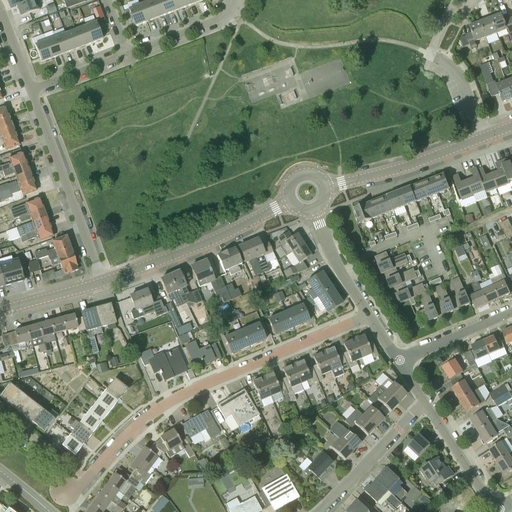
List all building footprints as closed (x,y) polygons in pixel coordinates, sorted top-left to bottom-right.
[(32,0),(16,6),(16,7),(20,17),(39,10),(35,0),(32,0)] [(64,0),(63,1),(66,9),(85,2),(83,0),(64,0)] [(155,0),(150,2),(157,19),(167,15),(160,0),(155,0)] [(160,0),(167,15),(177,11),(172,0),(160,0)] [(172,0),(177,11),(187,7),(184,0),(172,0)] [(146,23),(157,19),(150,2),(140,6),(146,23)] [(140,6),(130,10),(136,27),(146,23),(140,6)] [(511,33),(511,25),(510,19),(504,21),(501,15),(490,19),(496,34),(507,30),(509,35),(511,33)] [(486,38),(496,34),(490,19),(480,23),(486,38)] [(86,26),(85,27),(92,44),(102,40),(96,23),(95,23),(86,26)] [(475,42),(486,38),(480,23),(469,27),(471,34),(465,36),(471,49),(477,47),(475,42)] [(85,27),(75,31),(82,48),(90,44),(92,44),(85,27)] [(75,31),(65,34),(71,51),(80,48),(82,48),(75,31)] [(65,34),(55,38),(61,55),(70,52),(71,51),(65,34)] [(42,36),(32,40),(34,46),(41,63),(50,60),(51,59),(44,42),(42,36)] [(55,38),(44,42),(51,59),(60,56),(61,55),(55,38)] [(489,74),(492,73),(489,64),(486,65),(480,67),(491,97),(499,94),(502,103),(511,100),(505,82),(496,86),(494,83),(493,83),(489,74)] [(274,71),(279,80),(280,79),(282,85),(288,82),(295,99),(298,97),(294,89),(300,86),(292,69),(287,71),(284,66),(274,71)] [(0,121),(8,118),(5,109),(0,110),(0,121)] [(0,131),(12,127),(8,118),(0,121),(0,131)] [(0,141),(15,136),(12,127),(0,131),(0,141)] [(0,147),(3,146),(5,151),(19,146),(15,136),(0,141),(0,147)] [(0,173),(2,172),(26,164),(22,154),(9,160),(11,165),(8,164),(0,167),(0,173)] [(508,183),(511,182),(511,181),(511,167),(510,162),(508,163),(506,160),(501,162),(508,183)] [(497,189),(509,185),(508,183),(501,162),(495,164),(498,173),(492,175),(497,189)] [(16,178),(29,173),(26,164),(2,172),(4,177),(14,173),(16,178)] [(467,181),(473,196),(485,192),(477,171),(476,168),(470,171),(474,179),(467,181)] [(485,192),(486,194),(497,189),(492,175),(486,177),(483,169),(477,171),(485,192)] [(0,193),(32,182),(29,173),(16,178),(17,183),(15,182),(7,185),(7,184),(2,186),(0,186),(0,193)] [(432,180),(438,194),(449,190),(444,175),(432,180)] [(461,200),(473,196),(467,181),(461,184),(458,175),(452,178),(461,200)] [(427,198),(438,194),(432,180),(421,184),(427,198)] [(14,194),(21,192),(22,196),(36,191),(32,182),(0,193),(0,202),(11,198),(10,195),(14,194)] [(416,202),(427,198),(421,184),(410,188),(416,202)] [(416,203),(416,202),(410,188),(399,192),(404,207),(416,203)] [(393,211),(404,207),(399,192),(387,197),(393,211)] [(382,215),(393,211),(387,197),(377,201),(382,215)] [(25,209),(17,213),(20,218),(43,209),(39,200),(25,205),(28,212),(25,209)] [(372,219),(382,215),(377,201),(366,205),(372,219)] [(372,219),(366,205),(354,209),(358,219),(356,220),(358,226),(359,226),(359,225),(372,220),(372,219)] [(483,210),(486,216),(492,213),(489,207),(483,210)] [(32,223),(46,218),(43,209),(20,218),(21,223),(29,220),(30,217),(32,223)] [(464,217),(467,224),(473,222),(470,214),(464,217)] [(32,223),(16,229),(20,238),(26,236),(49,227),(46,218),(32,223)] [(499,224),(506,239),(511,236),(511,229),(507,220),(499,224)] [(37,235),(39,242),(53,237),(49,227),(26,236),(20,238),(22,244),(28,241),(36,238),(37,235)] [(291,253),(304,245),(296,235),(291,238),(288,232),(277,239),(282,246),(279,247),(285,257),(291,253)] [(479,239),(484,251),(490,248),(485,236),(479,239)] [(47,257),(48,257),(70,249),(66,238),(51,243),(53,249),(46,252),(46,250),(34,253),(35,261),(47,257)] [(262,256),(272,252),(268,243),(260,246),(257,240),(248,244),(254,259),(255,259),(262,274),(268,271),(262,256)] [(254,277),(262,274),(255,259),(254,259),(248,244),(238,248),(245,263),(248,262),(254,277)] [(453,247),(458,258),(466,255),(464,251),(462,246),(461,244),(453,247)] [(298,265),(295,267),(297,273),(298,274),(307,269),(302,262),(311,256),(304,245),(291,253),(298,264),(298,265)] [(59,265),(74,259),(70,249),(48,257),(52,268),(59,265)] [(237,266),(241,264),(235,249),(217,257),(223,272),(227,270),(230,276),(240,272),(238,268),(237,266)] [(382,275),(384,274),(395,269),(408,264),(408,263),(405,258),(404,255),(390,261),(386,253),(375,258),(382,275)] [(53,271),(41,276),(44,284),(77,271),(75,267),(77,266),(74,259),(59,265),(61,270),(54,274),(53,271)] [(0,266),(0,273),(4,287),(23,281),(17,260),(12,261),(13,263),(0,266)] [(219,277),(213,279),(206,261),(191,267),(199,287),(210,283),(217,301),(221,299),(223,304),(230,301),(224,287),(219,277)] [(27,265),(29,274),(39,271),(36,263),(27,265)] [(285,278),(297,273),(295,267),(295,266),(283,272),(285,278)] [(391,290),(393,289),(404,284),(417,279),(417,278),(414,273),(413,270),(398,276),(395,269),(384,274),(391,290)] [(472,279),(479,276),(477,271),(470,274),(472,279)] [(184,295),(188,294),(178,272),(169,276),(183,305),(188,303),(184,295)] [(307,282),(312,289),(317,298),(331,289),(321,273),(307,282)] [(501,275),(489,280),(492,287),(493,286),(499,299),(510,294),(501,275)] [(177,308),(183,305),(169,276),(160,280),(170,302),(173,300),(177,308)] [(251,280),(256,291),(269,285),(267,280),(260,283),(257,277),(251,280)] [(449,300),(454,312),(469,305),(459,279),(450,283),(456,297),(449,300)] [(289,280),(271,288),(272,291),(291,284),(289,280)] [(475,310),(488,304),(482,291),(481,292),(477,282),(474,283),(470,285),(475,294),(470,297),(475,310)] [(224,287),(230,301),(240,297),(237,289),(234,291),(231,284),(224,287)] [(399,305),(409,301),(412,299),(419,297),(426,294),(425,293),(423,287),(422,285),(407,291),(404,284),(393,289),(399,305)] [(433,307),(438,318),(454,312),(449,300),(443,286),(434,289),(440,304),(433,307)] [(482,291),(488,304),(499,299),(493,286),(492,287),(482,291)] [(331,289),(317,298),(327,314),(341,305),(331,289)] [(190,293),(195,305),(201,302),(196,290),(190,293)] [(154,313),(150,300),(146,291),(130,297),(135,311),(130,312),(133,320),(154,313)] [(426,294),(419,297),(424,311),(416,314),(417,315),(421,325),(438,318),(433,307),(427,292),(425,293),(426,294)] [(285,312),(292,329),(309,321),(302,305),(298,307),(296,301),(283,307),(285,312)] [(164,306),(174,329),(180,326),(170,303),(164,306)] [(107,327),(108,331),(116,328),(114,324),(115,324),(110,306),(95,310),(101,328),(107,327)] [(100,328),(101,328),(95,310),(81,314),(82,318),(87,332),(86,332),(93,355),(98,353),(93,336),(102,334),(100,328)] [(274,336),(292,329),(285,312),(267,320),(274,336)] [(92,355),(93,355),(86,332),(87,332),(82,318),(75,320),(74,315),(62,319),(65,332),(77,328),(78,332),(84,330),(92,355)] [(53,335),(65,332),(62,319),(50,322),(53,335)] [(41,338),(53,335),(50,322),(38,325),(41,338)] [(241,331),(248,347),(265,340),(258,324),(241,331)] [(45,352),(43,345),(41,338),(38,325),(26,329),(29,342),(30,342),(32,348),(38,347),(40,354),(45,352)] [(185,334),(182,327),(176,330),(179,337),(185,334)] [(507,345),(511,343),(511,328),(502,333),(507,345)] [(17,352),(26,349),(24,343),(29,342),(26,329),(14,332),(14,333),(8,334),(11,346),(12,353),(17,352)] [(230,354),(248,347),(241,331),(224,338),(230,354)] [(4,348),(11,346),(8,334),(1,336),(4,348)] [(180,341),(182,345),(189,342),(186,335),(179,338),(180,341)] [(370,355),(372,360),(378,357),(373,344),(367,346),(363,336),(360,338),(360,336),(353,339),(361,359),(370,355)] [(488,356),(500,351),(504,349),(500,339),(495,341),(494,337),(482,342),(488,356)] [(355,361),(361,359),(353,339),(346,342),(346,343),(343,345),(348,355),(343,357),(348,369),(357,366),(355,361)] [(185,346),(186,348),(182,349),(186,358),(191,370),(203,365),(204,366),(221,359),(214,344),(198,350),(194,342),(185,346)] [(477,360),(488,356),(482,342),(471,347),(473,351),(471,351),(474,360),(476,359),(477,360)] [(343,357),(337,360),(333,349),(330,350),(329,349),(322,352),(331,371),(340,367),(342,372),(348,369),(343,357)] [(164,382),(186,372),(176,350),(148,362),(154,374),(160,371),(164,382)] [(475,364),(474,360),(471,351),(470,352),(464,354),(470,368),(475,364)] [(320,376),(331,371),(322,352),(315,355),(316,356),(313,357),(317,368),(312,370),(317,382),(322,380),(320,376)] [(110,359),(112,367),(118,365),(116,358),(110,359)] [(460,374),(462,373),(455,361),(442,368),(450,381),(460,375),(460,374)] [(312,370),(307,372),(303,362),(299,363),(299,362),(292,365),(301,384),(306,382),(307,386),(317,382),(312,370)] [(105,363),(96,366),(98,374),(107,371),(105,363)] [(290,389),(301,384),(292,365),(285,367),(286,369),(282,370),(287,380),(282,382),(287,395),(289,402),(295,400),(290,389)] [(282,382),(277,385),(272,374),(269,376),(269,374),(262,377),(270,397),(279,393),(281,397),(286,395),(289,402),(287,395),(282,382)] [(451,389),(459,402),(472,394),(472,393),(464,380),(460,375),(450,381),(454,387),(451,389)] [(261,405),(260,401),(270,397),(262,377),(255,380),(255,381),(252,383),(256,393),(251,395),(256,408),(261,405)] [(380,387),(385,392),(398,405),(406,396),(393,384),(392,384),(387,379),(380,387)] [(105,392),(118,402),(127,390),(116,381),(114,380),(105,392)] [(348,391),(354,388),(351,382),(345,385),(348,391)] [(0,396),(0,398),(10,407),(20,394),(9,385),(0,396)] [(488,394),(492,401),(508,392),(504,386),(488,394)] [(472,393),(472,394),(459,402),(467,414),(485,403),(477,390),(472,393)] [(97,403),(109,413),(118,402),(105,392),(97,403)] [(385,392),(377,400),(390,413),(398,405),(385,392)] [(508,392),(492,401),(496,408),(511,399),(508,392)] [(10,407),(22,416),(32,403),(20,394),(10,407)] [(238,428),(243,425),(252,420),(248,412),(248,411),(247,411),(238,395),(233,398),(232,397),(216,406),(224,419),(230,416),(238,428)] [(326,398),(328,404),(334,401),(331,396),(326,398)] [(320,409),(326,406),(324,401),(318,404),(320,409)] [(22,416),(33,425),(43,412),(32,403),(22,416)] [(88,414),(101,424),(109,413),(97,403),(88,414)] [(345,414),(349,418),(357,410),(353,406),(345,414)] [(361,416),(375,429),(383,420),(369,407),(361,416)] [(469,420),(477,432),(496,420),(489,408),(469,420)] [(44,434),(50,426),(57,416),(51,410),(47,415),(43,412),(33,425),(44,434)] [(79,425),(92,435),(101,424),(88,414),(79,425)] [(210,440),(219,434),(208,414),(201,418),(199,416),(182,425),(190,438),(204,430),(210,440)] [(361,416),(353,424),(367,437),(375,429),(361,416)] [(485,445),(505,433),(504,431),(500,425),(501,422),(497,421),(496,420),(477,432),(485,445)] [(329,431),(352,453),(360,444),(342,427),(336,423),(329,431)] [(70,436),(83,446),(92,435),(79,425),(70,436)] [(163,454),(165,453),(181,444),(173,431),(160,438),(160,439),(152,446),(162,453),(163,454)] [(326,451),(329,447),(344,461),(352,453),(329,431),(328,431),(333,435),(331,436),(329,433),(323,439),(326,442),(322,447),(326,451)] [(407,448),(419,458),(430,446),(419,436),(419,435),(407,448)] [(83,446),(70,436),(62,447),(63,448),(74,457),(83,446)] [(234,456),(224,438),(218,441),(227,459),(234,456)] [(260,447),(256,440),(255,438),(239,446),(240,447),(233,450),(237,458),(260,447)] [(496,463),(509,455),(501,442),(488,450),(496,463)] [(183,450),(184,450),(188,459),(194,456),(188,445),(183,448),(182,448),(183,450)] [(137,458),(150,468),(162,453),(152,446),(148,451),(144,448),(137,458)] [(303,472),(305,474),(308,477),(311,474),(317,479),(331,463),(321,454),(308,467),(303,472)] [(511,459),(509,455),(496,463),(504,475),(511,470),(511,459)] [(146,474),(150,468),(137,458),(129,468),(134,472),(129,477),(139,484),(142,487),(149,477),(146,474)] [(432,482),(436,487),(453,476),(448,468),(445,470),(438,458),(419,471),(428,484),(432,482)] [(204,461),(203,459),(198,462),(204,473),(209,471),(204,461)] [(399,481),(399,480),(387,469),(376,481),(391,495),(394,497),(402,489),(400,487),(402,484),(399,481)] [(130,487),(135,490),(139,484),(129,477),(125,483),(114,475),(107,485),(117,492),(123,496),(130,487)] [(273,483),(262,489),(274,511),(297,498),(286,477),(273,484),(273,483)] [(381,506),(391,495),(376,481),(365,492),(377,504),(378,503),(381,506)] [(116,498),(114,497),(117,492),(107,485),(99,495),(110,503),(115,507),(122,511),(125,507),(119,502),(116,498)] [(436,494),(440,498),(444,493),(441,489),(436,494)] [(92,505),(101,511),(102,511),(110,503),(99,495),(92,505)] [(152,510),(153,511),(158,511),(168,501),(163,497),(152,510)] [(254,497),(229,510),(229,511),(260,511),(261,511),(254,497)] [(369,511),(357,501),(346,511),(369,511)]
